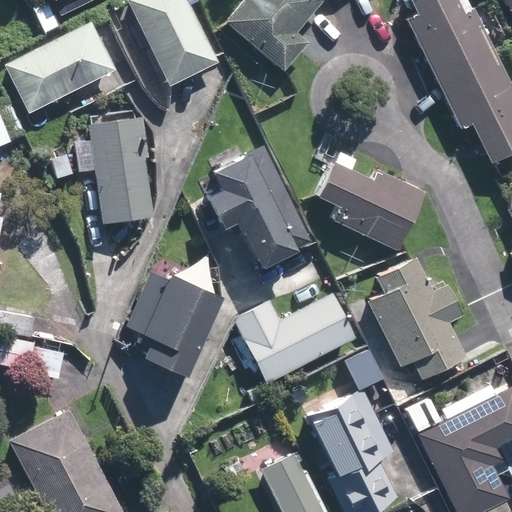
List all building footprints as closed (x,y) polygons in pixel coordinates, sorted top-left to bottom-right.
[(54,0),(62,14),(90,0),(54,0)] [(187,0),(127,0),(168,83),(217,60),(187,0)] [(241,0),(224,21),(283,71),(308,41),(296,31),(321,0),(241,0)] [(460,6),(457,0),(409,0),(413,6),(402,12),(456,122),(467,118),(486,156),(511,143),(511,86),(470,1),(460,6)] [(511,0),(502,0),(511,19),(511,0)] [(88,21),(3,63),(27,112),(113,69),(88,21)] [(89,121),(103,222),(154,214),(145,154),(149,154),(143,114),(89,121)] [(313,243),(264,147),(214,172),(224,190),(211,197),(227,229),(240,222),(264,268),(313,243)] [(328,213),(392,243),(420,183),(373,162),(369,171),(329,153),(312,189),(335,200),(328,213)] [(430,286),(413,251),(373,270),(381,287),(365,295),(397,360),(408,354),(417,373),(462,350),(445,316),(460,309),(445,278),(430,286)] [(147,358),(189,377),(224,300),(154,269),(128,325),(156,338),(147,358)] [(235,321),(266,383),(355,338),(334,295),(281,322),(272,303),(235,321)] [(0,306),(0,325),(28,330),(31,312),(0,306)] [(27,361),(31,340),(32,335),(0,329),(0,358),(27,364),(27,361)] [(31,340),(27,361),(57,366),(61,346),(31,340)] [(494,511),(508,505),(503,495),(506,493),(490,459),(503,453),(498,442),(511,434),(511,384),(510,380),(414,427),(455,511),(494,511)] [(393,451),(362,388),(307,416),(335,475),(327,479),(343,511),(366,511),(397,497),(378,459),(393,451)] [(411,404),(400,409),(406,423),(417,418),(411,404)] [(126,511),(73,409),(12,441),(49,511),(126,511)] [(324,511),(296,453),(263,468),(284,511),(324,511)] [(0,501),(14,494),(3,475),(0,476),(0,501)] [(9,511),(20,506),(14,494),(0,501),(0,505),(3,511),(9,511)]
